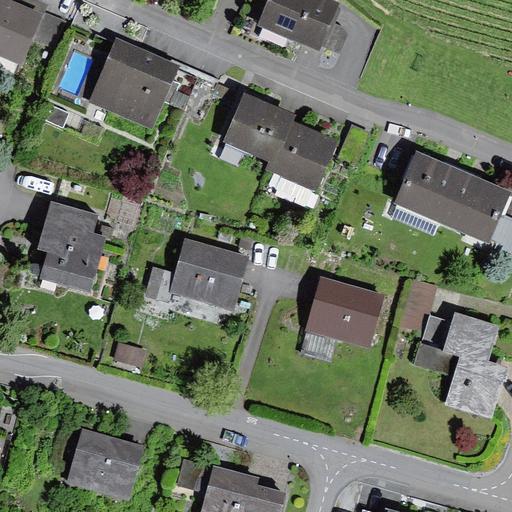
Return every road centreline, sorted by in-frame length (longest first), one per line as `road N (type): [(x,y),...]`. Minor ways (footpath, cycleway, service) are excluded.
road 1 (residential): [(511,159),(109,0)]
road 2 (residential): [(0,360),(338,452)]
road 3 (residential): [(338,452),(504,500)]
road 4 (track): [(511,64),(422,37),(369,0)]
